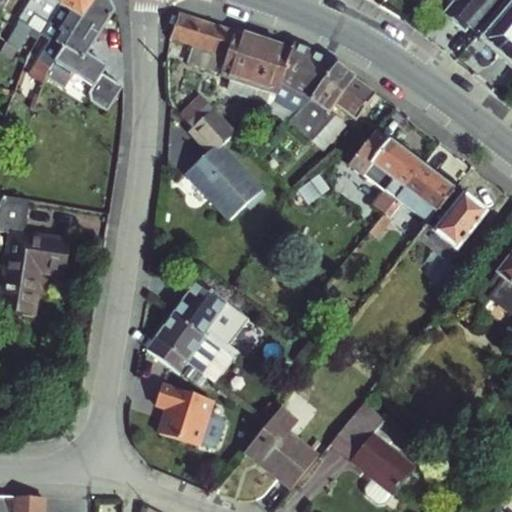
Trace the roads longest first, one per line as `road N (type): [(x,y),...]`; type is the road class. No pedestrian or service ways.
road 1 (residential): [(145,0),(143,150),(95,471)]
road 2 (secondary): [(265,0),(381,52),(511,149)]
road 3 (residential): [(214,511),(95,471)]
